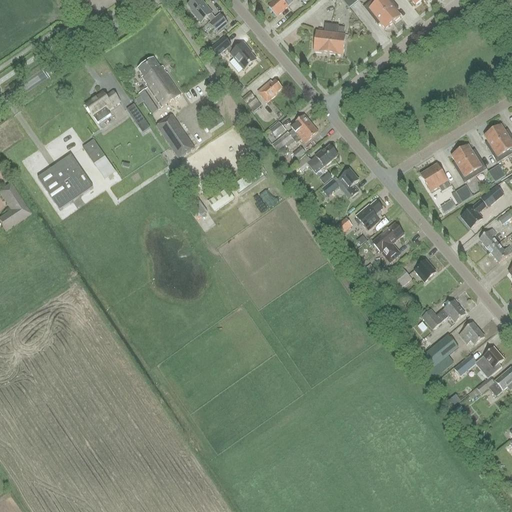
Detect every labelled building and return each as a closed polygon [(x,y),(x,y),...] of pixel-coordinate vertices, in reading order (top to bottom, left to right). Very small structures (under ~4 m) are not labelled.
[(220,17),(216,21),(212,16),(213,16),(207,9),(206,10),(197,0),(188,8),(193,14),(192,15),(201,26),(208,20),(212,24),(210,26),(218,35),(228,26),(220,17)] [(284,0),(276,0),(268,8),(276,18),(288,8),(282,1),(284,0)] [(341,0),(349,8),(354,4),(350,0),(341,0)] [(385,30),(393,24),(373,0),(363,8),(378,26),(380,24),(385,30)] [(373,0),(393,24),(401,18),(396,12),(399,10),(390,0),(373,0)] [(328,55),(332,26),(325,25),(324,34),(316,33),(313,53),(328,55)] [(332,26),(328,55),(343,57),(345,37),(338,36),(339,27),(332,26)] [(245,46),(235,54),(231,49),(232,48),(225,40),(212,52),(218,60),(227,52),(245,73),(257,63),(248,53),(249,52),(245,46)] [(163,109),(165,107),(182,96),(162,67),(160,68),(154,60),(138,71),(143,78),(142,79),(163,109)] [(276,95),(282,90),(275,82),(272,85),(271,83),(258,94),(267,104),(277,96),(276,95)] [(107,111),(119,103),(113,94),(106,99),(103,95),(85,107),(92,117),(99,113),(102,119),(109,114),(107,111)] [(258,103),(254,98),(250,94),(243,100),(251,109),(258,103)] [(140,97),(135,101),(139,106),(144,103),(140,97)] [(127,111),(137,126),(144,120),(134,106),(127,111)] [(195,149),(172,117),(156,128),(178,161),(195,149)] [(286,147),(312,126),(304,117),(290,128),(293,131),(289,135),(288,134),(272,146),(277,153),(285,146),(286,147)] [(276,139),(284,133),(277,125),(269,132),(276,139)] [(312,126),(286,147),(290,152),(302,142),(305,146),(318,134),(312,126)] [(493,131),(508,157),(511,155),(511,137),(508,131),(505,132),(501,126),(493,131)] [(497,164),(508,157),(493,131),(484,137),(488,143),(485,144),(497,164)] [(105,157),(94,141),(83,149),(94,165),(105,157)] [(460,152),(476,178),(487,171),(475,151),(472,153),(468,146),(460,152)] [(316,176),(325,169),(338,157),(330,147),(323,154),(322,152),(311,161),(307,157),(296,166),(302,173),(309,166),(316,176)] [(297,161),(305,154),(301,149),(293,155),(297,161)] [(465,185),(476,178),(460,152),(451,157),(455,163),(452,165),(465,185)] [(81,198),(93,189),(71,157),(38,180),(60,212),(72,204),(73,204),(81,199),(81,198)] [(420,176),(431,193),(448,183),(437,166),(420,176)] [(494,169),(500,180),(506,176),(499,166),(494,169)] [(495,183),(500,180),(494,169),(489,172),(495,183)] [(337,181),(338,182),(341,186),(352,199),(358,194),(353,187),(359,182),(349,171),(337,181)] [(243,194),(260,181),(254,173),(236,186),(243,194)] [(333,173),(323,180),(326,185),(336,178),(333,173)] [(338,188),(335,184),(333,181),(322,190),(328,197),(328,198),(339,189),(338,188)] [(0,223),(6,232),(31,216),(11,185),(5,189),(5,188),(0,191),(0,194),(11,211),(0,218),(0,223)] [(461,190),(467,200),(473,197),(466,186),(461,190)] [(488,210),(504,196),(497,187),(481,201),(488,210)] [(462,203),(467,200),(461,190),(456,193),(456,194),(462,203)] [(227,192),(212,202),(218,210),(232,200),(227,192)] [(380,213),(382,211),(376,203),(370,208),(369,207),(359,215),(356,218),(368,232),(380,222),(377,219),(381,215),(380,213)] [(478,215),(485,209),(480,203),(461,219),(471,230),(483,220),(478,215)] [(498,221),(501,225),(503,226),(511,218),(511,217),(508,213),(507,214),(498,221)] [(353,226),(349,220),(333,232),(337,236),(343,231),(344,233),(353,226)] [(383,234),(384,235),(372,244),(390,265),(400,256),(392,246),(401,239),(399,237),(402,234),(396,227),(390,232),(388,230),(386,229),(383,232),(383,234)] [(489,253),(498,245),(493,239),(496,236),(492,230),(479,241),(489,253)] [(498,245),(489,253),(499,265),(511,254),(507,249),(504,252),(498,245)] [(424,284),(436,275),(425,262),(414,272),(424,284)] [(359,275),(370,289),(380,280),(373,271),(370,274),(366,269),(359,275)] [(402,269),(392,277),(390,278),(400,291),(412,281),(402,269)] [(436,318),(431,311),(422,319),(433,332),(442,324),(448,319),(448,320),(450,318),(455,324),(465,316),(454,303),(443,313),(442,312),(436,318)] [(475,347),(485,339),(473,325),(459,337),(467,346),(471,343),(475,347)] [(432,381),(453,365),(447,358),(458,350),(447,337),(417,363),(432,381)] [(477,364),(475,366),(488,380),(502,369),(499,366),(504,362),(494,350),(481,361),(477,364)] [(477,364),(471,357),(452,372),(458,380),(475,366),(477,364)] [(473,401),(480,395),(481,396),(489,389),(496,398),(507,389),(510,393),(511,390),(511,371),(511,370),(494,385),(489,380),(470,397),(473,401)] [(455,396),(446,401),(450,408),(459,403),(455,396)] [(507,433),(496,443),(500,448),(511,439),(507,433)]
